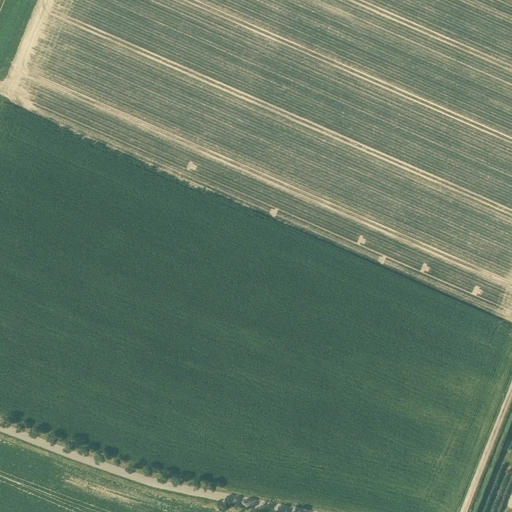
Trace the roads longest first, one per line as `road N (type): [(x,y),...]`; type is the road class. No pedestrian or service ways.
road 1 (unclassified): [(304,511),(146,479),(0,426)]
road 2 (track): [(463,511),(511,385)]
